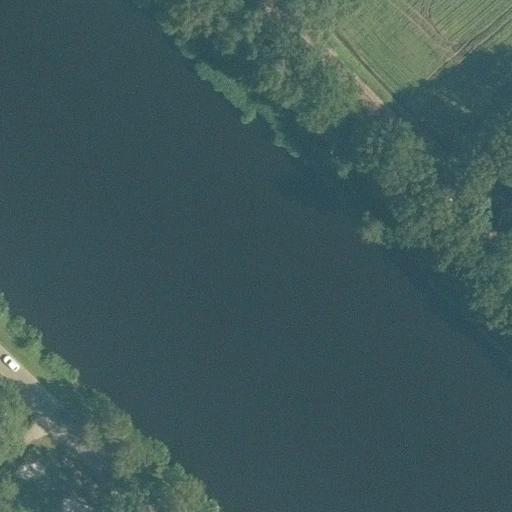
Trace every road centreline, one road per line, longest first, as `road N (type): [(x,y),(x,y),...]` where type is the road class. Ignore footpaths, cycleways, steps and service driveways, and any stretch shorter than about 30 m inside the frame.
road 1 (track): [(272,0),(511,229)]
road 2 (unclassified): [(155,511),(0,362)]
